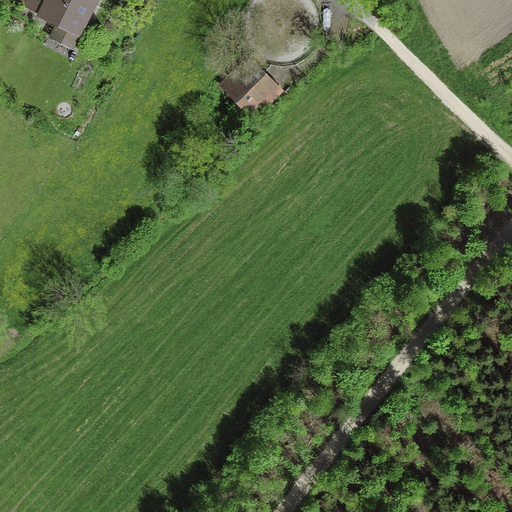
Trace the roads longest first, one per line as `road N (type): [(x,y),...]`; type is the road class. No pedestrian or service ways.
road 1 (track): [(290,511),(511,231)]
road 2 (track): [(511,159),(345,0)]
